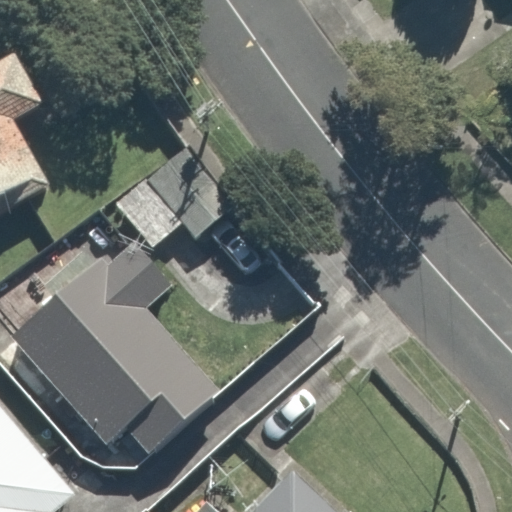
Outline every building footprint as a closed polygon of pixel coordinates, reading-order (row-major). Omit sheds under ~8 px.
[(8,24),(0,28),(0,184),(74,144),(8,24)] [(198,115),(116,190),(162,240),(185,218),(218,255),(276,202),(243,165),(198,115)] [(34,238),(0,267),(0,344),(118,479),(190,416),(97,311),(131,281),(68,208),(34,238)] [(56,511),(84,489),(0,393),(0,511),(56,511)] [(339,511),(291,466),(248,511),(339,511)]
